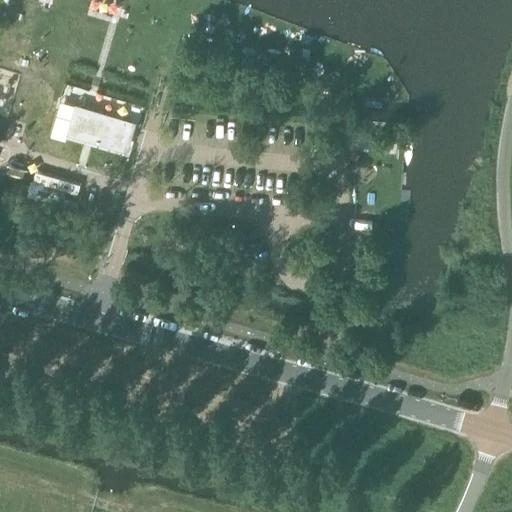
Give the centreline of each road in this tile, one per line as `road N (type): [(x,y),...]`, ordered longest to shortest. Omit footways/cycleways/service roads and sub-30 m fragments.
road 1 (unclassified): [(492,434),(99,318)]
road 2 (unclassified): [(99,318),(150,118)]
road 3 (unclassified): [(511,309),(501,161),(511,110)]
